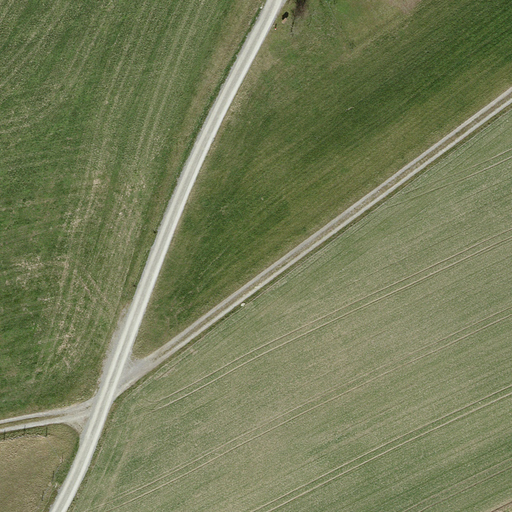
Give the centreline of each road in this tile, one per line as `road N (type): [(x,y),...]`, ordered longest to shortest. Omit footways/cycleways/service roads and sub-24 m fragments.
road 1 (track): [(0,429),(111,403),(511,108)]
road 2 (track): [(286,0),(224,110),(63,511)]
